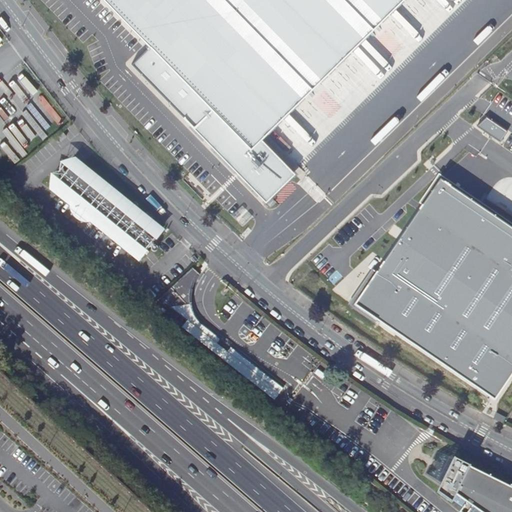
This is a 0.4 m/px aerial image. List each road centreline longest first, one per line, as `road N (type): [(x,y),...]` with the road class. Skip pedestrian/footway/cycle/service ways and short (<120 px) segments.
road 1 (unclassified): [(0,0),(140,175),(287,311),(384,379),(511,451)]
road 2 (motorway): [(290,511),(0,258)]
road 3 (unknown): [(196,228),(155,266),(124,268),(37,201),(42,171),(96,121)]
road 4 (motorway): [(357,511),(127,339)]
road 5 (motorway): [(329,511),(127,339)]
road 6 (motorway): [(60,360),(242,511)]
road 7 (motorway): [(60,360),(64,381),(199,511)]
road 8 (motorway): [(127,339),(0,239)]
